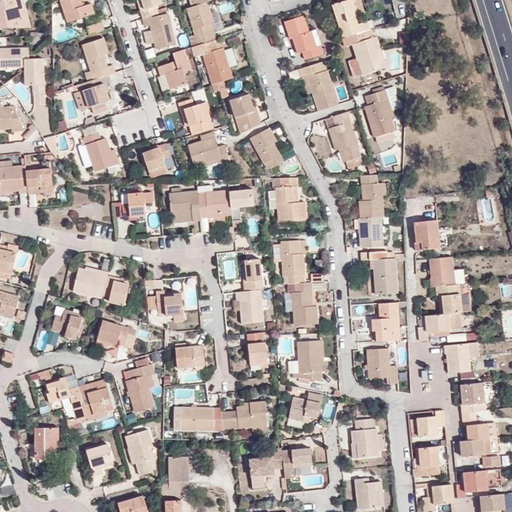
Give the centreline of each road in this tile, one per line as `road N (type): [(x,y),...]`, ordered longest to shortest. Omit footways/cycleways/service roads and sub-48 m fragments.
road 1 (residential): [(289,123),(336,212),(349,387),(399,400)]
road 2 (residential): [(80,238),(197,252),(211,282),(224,384),(271,383)]
road 3 (residential): [(115,0),(153,124),(128,131)]
road 4 (residential): [(83,511),(27,505),(0,413)]
road 5 (residential): [(24,362),(45,273),(80,238)]
road 6 (residential): [(414,349),(409,210)]
